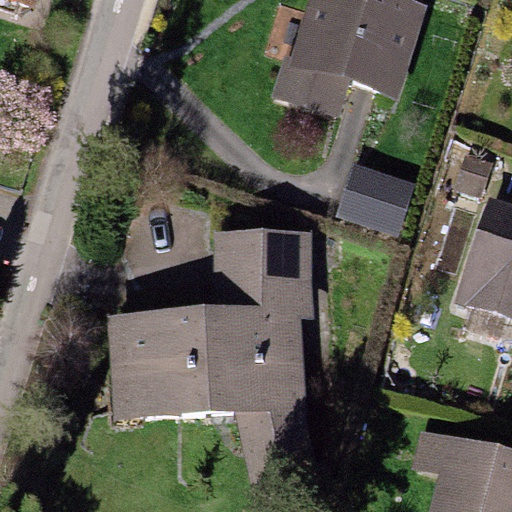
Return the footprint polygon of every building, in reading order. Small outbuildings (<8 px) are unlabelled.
[(0,0),(0,13),(46,26),(53,0),(0,0)] [(309,14),(291,85),(394,110),(415,23),(339,4),(335,21),(309,14)] [(511,229),(490,223),(462,313),(511,328),(511,229)] [(113,348),(114,433),(299,429),(297,337),(314,337),(313,258),(215,260),(217,346),(113,348)] [(445,488),(439,511),(511,511),(511,471),(421,451),(414,481),(445,488)]
